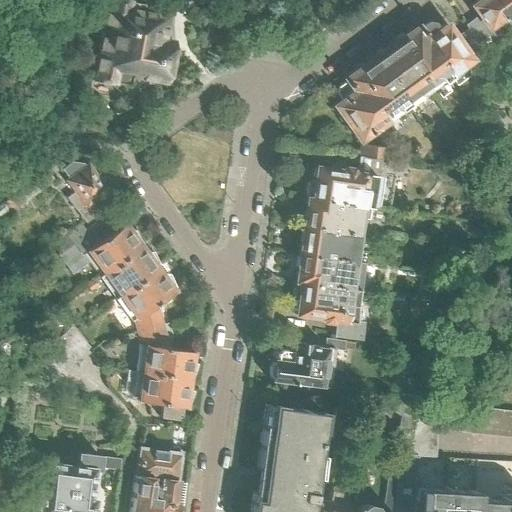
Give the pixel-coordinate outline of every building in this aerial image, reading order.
[(167,62),(171,41),(162,39),(166,15),(141,11),(142,4),(120,0),(107,0),(93,80),(130,86),(131,77),(163,83),(163,79),(164,80),(168,76),(170,66),(168,62),(167,62)] [(467,29),(483,50),(499,39),(493,31),(489,34),(485,28),(498,19),(498,20),(511,9),(511,0),(475,0),(476,1),(470,6),(478,16),(465,25),(467,29)] [(476,56),(483,50),(467,29),(454,38),(444,25),(435,31),(428,21),(417,29),(450,73),(469,60),(468,59),(475,54),(476,56)] [(450,73),(417,29),(416,26),(405,34),(402,33),(395,38),(395,41),(394,42),(428,89),(450,73)] [(428,89),(394,42),(385,49),(381,48),(375,53),(374,56),(373,57),(408,104),(428,89)] [(387,118),(408,104),(373,57),(364,64),(361,63),(354,68),(354,71),(353,71),(387,118)] [(380,124),(387,118),(353,71),(343,79),(345,81),(335,88),(342,99),(335,104),(360,139),(380,124)] [(357,157),(384,160),(385,150),(385,147),(359,144),(357,157)] [(305,200),(366,208),(366,206),(389,208),(394,176),(382,175),(384,160),(357,157),(356,169),(342,168),(340,165),(335,165),(334,169),(315,167),(313,180),(312,180),(307,184),(305,200)] [(104,190),(101,187),(102,184),(99,180),(96,179),(87,168),(86,168),(83,164),(72,163),(62,169),(67,177),(65,180),(74,192),(67,197),(85,223),(92,218),(104,208),(96,197),(104,190)] [(17,208),(54,180),(47,170),(5,202),(10,208),(14,205),(17,208)] [(364,220),(366,208),(305,200),(302,226),(354,232),(356,218),(364,220)] [(101,275),(140,247),(141,246),(140,244),(143,242),(136,229),(129,232),(124,225),(125,224),(124,223),(118,228),(108,215),(87,231),(81,223),(51,245),(71,271),(82,263),(83,264),(89,259),(95,268),(101,275)] [(499,234),(492,225),(480,235),(486,243),(499,234)] [(352,250),(354,232),(302,226),(298,254),(358,263),(360,251),(352,250)] [(101,275),(115,296),(156,266),(159,264),(152,251),(145,253),(140,247),(101,275)] [(11,261),(11,255),(7,251),(2,250),(0,251),(0,260),(2,263),(7,264),(11,261)] [(354,289),(358,263),(298,254),(294,279),(354,289)] [(377,264),(378,256),(365,256),(364,262),(377,264)] [(135,329),(158,320),(155,310),(151,303),(173,291),(171,289),(174,287),(169,274),(162,276),(156,269),(157,268),(156,266),(115,296),(131,318),(133,321),(135,329)] [(98,285),(95,280),(93,278),(85,284),(90,291),(98,285)] [(351,314),(354,289),(294,279),(292,296),(296,302),(294,315),(319,318),(322,321),(335,323),(333,336),(359,338),(371,340),(374,324),(367,322),(367,317),(351,314)] [(381,293),(382,286),(375,284),(375,283),(362,281),(361,290),(381,293)] [(114,307),(109,300),(101,307),(106,314),(114,307)] [(136,371),(186,379),(188,380),(188,377),(191,378),(196,364),(189,361),(190,352),(164,349),(165,341),(158,320),(135,329),(140,345),(136,371)] [(62,336),(82,355),(89,347),(72,326),(62,336)] [(75,365),(82,355),(62,336),(52,349),(75,365)] [(342,349),(343,343),(343,340),(325,337),(323,346),(342,349)] [(328,388),(332,356),(323,355),(324,347),(318,346),(302,344),(302,343),(285,341),(284,349),(278,348),(273,352),(272,359),(271,358),(268,380),(319,386),(328,388)] [(75,365),(52,349),(46,360),(69,374),(75,365)] [(69,374),(46,360),(43,366),(39,374),(63,387),(69,374)] [(186,379),(136,371),(127,369),(126,380),(135,382),(133,400),(158,404),(157,417),(180,421),(182,407),(184,407),(184,404),(187,404),(192,390),(185,388),(186,379)] [(411,457),(412,442),(412,432),(412,429),(413,418),(414,418),(419,395),(392,392),(390,407),(400,416),(398,425),(394,428),(389,454),(381,511),(413,511),(415,489),(415,486),(416,457),(411,457)] [(325,511),(330,490),(317,487),(327,414),(265,405),(256,469),(263,470),(260,493),(253,492),(249,511),(325,511)] [(460,432),(473,433),(477,407),(463,405),(460,432)] [(486,435),(490,408),(477,407),(473,433),(486,435)] [(486,435),(499,436),(503,409),(490,408),(486,435)] [(499,436),(511,437),(511,436),(511,410),(503,409),(499,436)] [(412,429),(435,430),(436,416),(414,418),(413,418),(412,429)] [(164,439),(166,425),(142,422),(140,436),(164,439)] [(435,443),(435,430),(412,429),(412,432),(412,442),(435,443)] [(412,442),(411,457),(416,457),(434,458),(435,443),(412,442)] [(172,504),(175,482),(176,482),(180,453),(138,447),(128,511),(175,511),(176,504),(172,504)] [(87,494),(90,469),(96,470),(99,452),(74,450),(73,456),(27,451),(24,475),(40,477),(35,511),(89,511),(91,495),(87,494)] [(119,458),(102,456),(101,468),(118,470),(119,458)] [(331,486),(330,490),(325,511),(375,511),(374,507),(358,505),(345,502),(347,489),(331,486)] [(470,511),(471,498),(471,491),(415,489),(413,511),(470,511)] [(511,511),(511,499),(471,498),(470,511),(511,511)]
